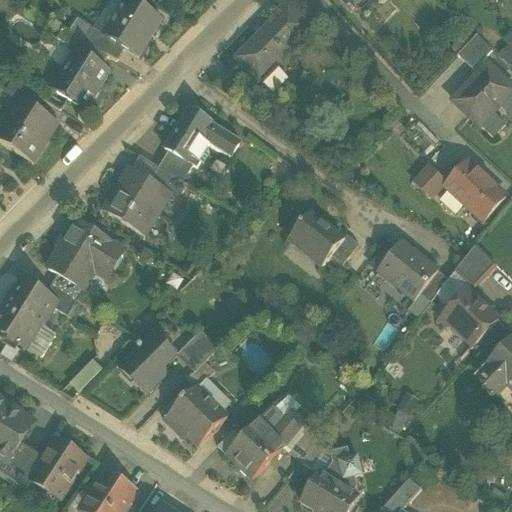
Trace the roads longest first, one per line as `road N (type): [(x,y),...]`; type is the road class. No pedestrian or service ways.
road 1 (residential): [(230,511),(0,367)]
road 2 (residential): [(175,70),(373,222)]
road 3 (residential): [(0,246),(175,70)]
